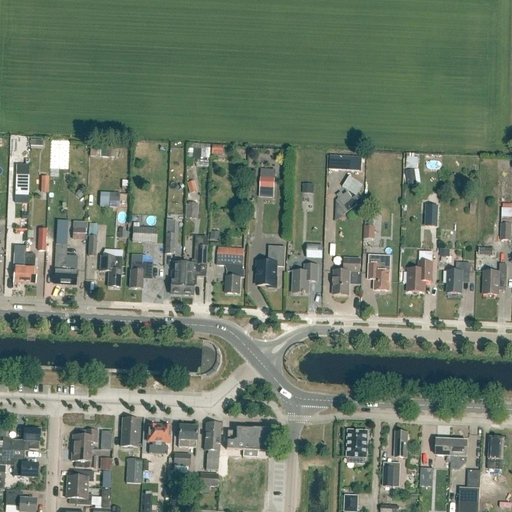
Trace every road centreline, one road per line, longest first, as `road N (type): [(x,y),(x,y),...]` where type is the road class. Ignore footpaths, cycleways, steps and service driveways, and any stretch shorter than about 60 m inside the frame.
road 1 (unclassified): [(511,339),(312,329),(259,362)]
road 2 (tertiary): [(511,409),(294,397)]
road 3 (tertiary): [(198,325),(0,315)]
road 4 (unclassified): [(217,402),(208,408),(54,400)]
